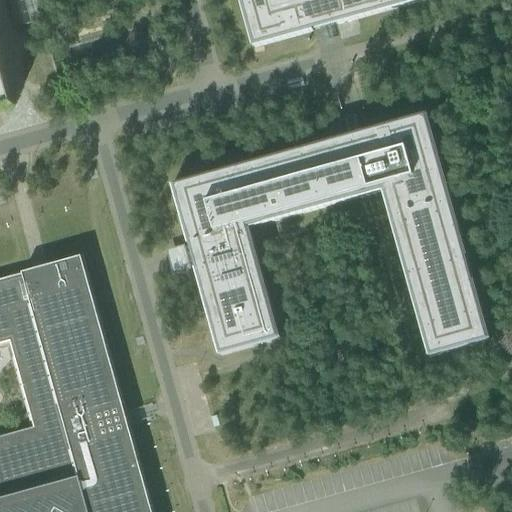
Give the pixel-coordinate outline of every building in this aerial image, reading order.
[(47,21),(40,0),(5,0),(14,31),(47,21)] [(238,0),(252,48),(253,48),(254,49),(255,49),(313,33),(312,30),(320,27),(320,26),(322,26),(323,26),(324,26),(325,25),(326,25),(327,24),(327,25),(336,23),(337,26),(430,0),(238,0)] [(0,110),(13,107),(2,68),(0,61),(0,110)] [(342,139),(323,144),(172,186),(219,357),(278,340),(247,227),(257,224),(258,224),(259,224),(260,223),(271,220),(272,223),(381,193),(382,193),(404,275),(408,274),(414,298),(411,299),(428,358),(489,341),(427,116),(366,132),(366,134),(358,137),(359,138),(358,138),(356,138),(355,138),(354,138),(352,139),(352,140),(351,139),(343,141),(342,139)] [(166,250),(171,273),(189,269),(184,246),(166,250)] [(0,511),(151,511),(128,427),(124,412),(81,259),(51,267),(46,269),(33,272),(28,273),(22,275),(22,276),(0,282),(0,511)]
